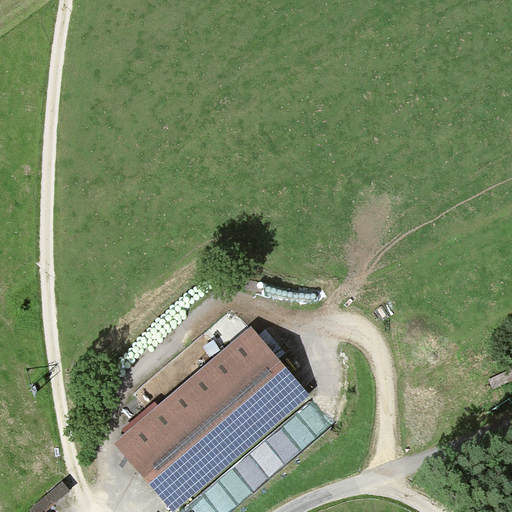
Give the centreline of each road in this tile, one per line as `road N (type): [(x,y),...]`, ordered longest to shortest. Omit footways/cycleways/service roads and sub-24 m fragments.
road 1 (track): [(66,0),(46,158),(48,292),(68,451),(95,511)]
road 2 (residential): [(285,511),(340,486),(454,456),(511,431)]
